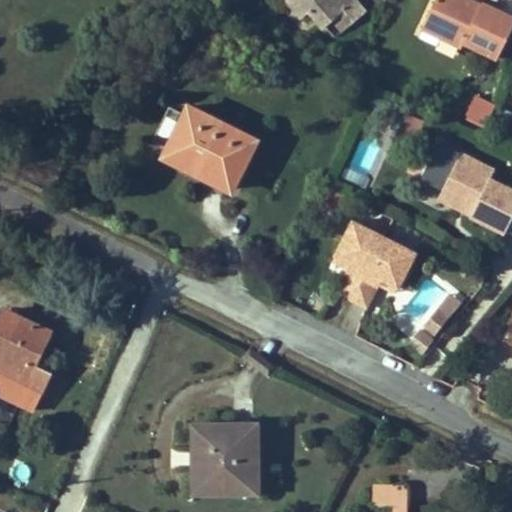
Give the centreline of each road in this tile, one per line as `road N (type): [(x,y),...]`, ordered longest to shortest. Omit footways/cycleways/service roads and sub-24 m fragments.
road 1 (residential): [(0,187),(511,442)]
road 2 (unknown): [(397,385),(506,198)]
